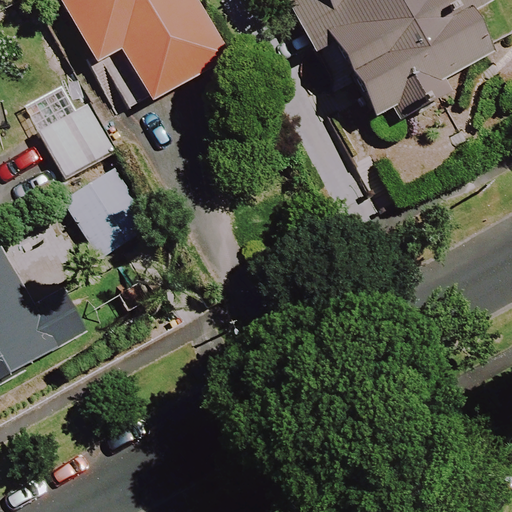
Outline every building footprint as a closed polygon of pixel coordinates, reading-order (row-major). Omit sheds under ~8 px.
[(223,64),(186,0),(49,0),(91,71),(121,124),(223,64)] [(417,114),(453,96),(445,79),(484,59),(456,3),(462,0),(275,0),(311,68),(330,58),(351,97),(396,74),(417,114)] [(59,82),(16,107),(51,166),(93,140),(59,82)] [(145,233),(108,176),(58,208),(94,266),(145,233)] [(0,384),(68,347),(43,302),(25,312),(0,266),(0,384)]
